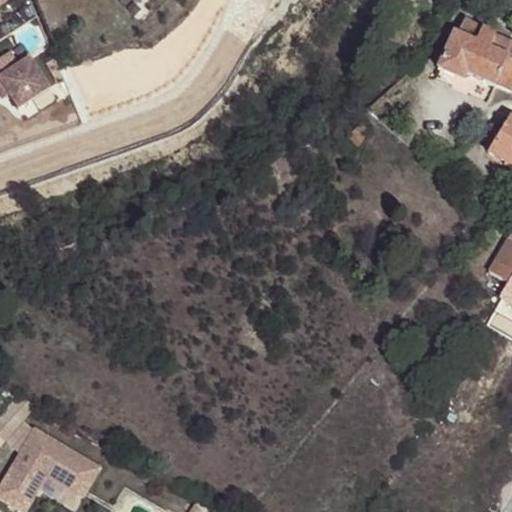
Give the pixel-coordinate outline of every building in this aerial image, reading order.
[(22,23),(33,15),(26,4),(15,11),(22,23)] [(463,24),(455,39),(473,47),(480,32),(463,24)] [(466,76),(493,89),(497,85),(501,74),(508,58),(490,50),(495,39),(480,32),(473,47),(455,39),(437,72),(461,84),(466,76)] [(511,60),(511,45),(495,39),(490,50),(508,58),(511,60)] [(8,50),(0,54),(0,83),(6,93),(16,108),(47,88),(27,56),(16,63),(8,50)] [(501,74),(511,79),(511,60),(508,58),(501,74)] [(511,79),(501,74),(497,85),(511,92),(511,79)] [(511,167),(511,122),(508,121),(487,154),(511,167)] [(365,128),(362,126),(349,140),(358,148),(371,133),(365,128)] [(304,151),(307,160),(319,156),(316,147),(304,151)] [(268,164),(274,177),(287,171),(281,158),(268,164)] [(511,274),(511,244),(507,241),(489,273),(489,274),(506,284),(511,274)] [(21,420),(33,406),(16,397),(7,407),(21,420)] [(21,420),(7,407),(0,414),(0,440),(2,442),(21,420)] [(32,429),(0,482),(0,500),(15,510),(30,486),(36,490),(44,477),(62,488),(66,481),(72,480),(86,488),(98,468),(32,429)] [(62,488),(80,498),(86,488),(72,480),(66,481),(62,488)] [(15,510),(18,511),(23,511),(36,490),(30,486),(15,510)]
